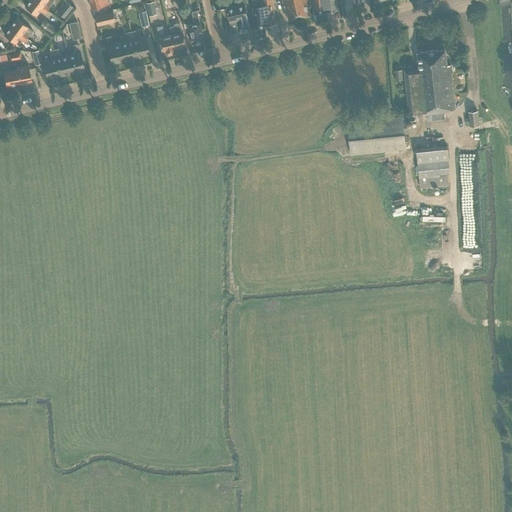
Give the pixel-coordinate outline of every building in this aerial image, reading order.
[(45,13),(47,10),(33,0),(28,0),(24,6),(36,15),(39,9),(45,13)] [(53,14),(55,11),(44,3),(46,0),(33,0),(47,10),(47,9),(53,14)] [(163,0),(166,10),(173,8),(170,0),(163,0)] [(252,0),(254,7),(252,8),(255,27),(275,23),(271,0),(252,0)] [(310,15),(308,7),(311,6),(309,0),(282,0),(285,10),(287,10),(289,20),(310,15)] [(327,11),(337,9),(335,0),(313,0),(315,14),(327,12),(327,11)] [(57,13),(64,18),(72,7),(66,2),(57,13)] [(146,3),(149,15),(156,14),(153,2),(146,3)] [(239,32),(239,33),(254,29),(251,18),(248,19),(245,4),(226,8),(230,23),(232,34),(239,32)] [(138,12),(142,26),(149,24),(146,10),(138,12)] [(187,25),(192,44),(204,41),(196,10),(191,12),(194,23),(187,25)] [(107,23),(114,21),(112,12),(104,14),(107,23)] [(27,26),(16,17),(10,26),(26,38),(32,31),(27,27),(27,26)] [(40,25),(51,33),(56,28),(44,19),(40,25)] [(81,37),(77,22),(69,24),(73,39),(81,37)] [(169,27),(171,35),(170,35),(174,48),(174,47),(184,45),(181,32),(179,23),(173,24),(173,25),(169,27)] [(24,42),(26,38),(10,26),(4,34),(15,43),(18,38),(24,42)] [(165,50),(174,48),(170,35),(163,37),(162,33),(163,33),(162,27),(156,28),(158,38),(161,50),(165,50)] [(46,34),(39,29),(34,35),(41,41),(46,34)] [(135,31),(130,32),(136,57),(149,54),(144,37),(137,39),(135,31)] [(127,41),(120,43),(124,60),(136,57),(130,32),(125,33),(127,41)] [(111,63),(124,60),(120,43),(112,44),(110,36),(105,37),(107,45),(111,63)] [(75,53),(68,55),(72,72),(84,70),(80,52),(78,44),(73,45),(75,53)] [(58,49),(53,50),(59,75),(72,72),(68,55),(60,57),(58,49)] [(454,108),(451,73),(453,73),(452,64),(447,65),(445,49),(417,52),(419,68),(404,70),(409,115),(402,116),(347,122),(351,155),(406,149),(403,121),(414,120),(414,115),(430,114),(431,120),(444,119),(443,112),(446,112),(445,109),(454,108)] [(38,50),(32,52),(35,65),(42,63),(38,50)] [(47,78),(59,75),(53,50),(48,51),(50,59),(43,61),(47,78)] [(31,82),(28,64),(17,67),(20,82),(21,84),(31,82)] [(3,71),(6,85),(20,82),(17,67),(16,67),(16,69),(3,71)] [(396,70),(397,80),(404,80),(403,69),(396,70)] [(468,111),(470,126),(480,125),(478,110),(468,111)] [(447,144),(416,147),(420,188),(449,185),(447,167),(450,167),(447,144)] [(426,221),(426,226),(446,227),(446,214),(422,213),(422,221),(426,221)]
